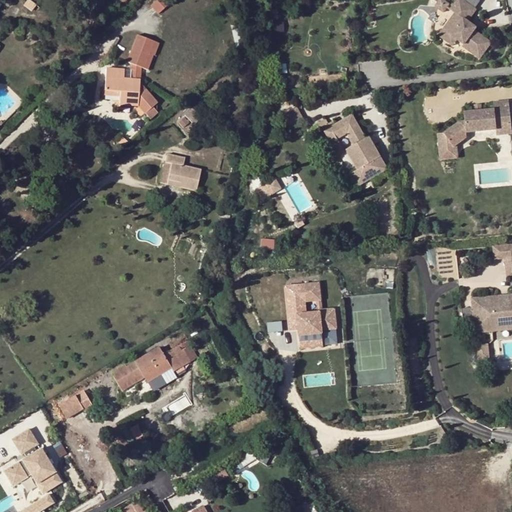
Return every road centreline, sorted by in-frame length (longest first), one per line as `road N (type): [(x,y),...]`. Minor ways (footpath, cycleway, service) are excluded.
road 1 (residential): [(511,68),(375,83)]
road 2 (residential): [(101,46),(73,72),(35,29),(0,9)]
road 3 (residential): [(100,183),(0,268)]
